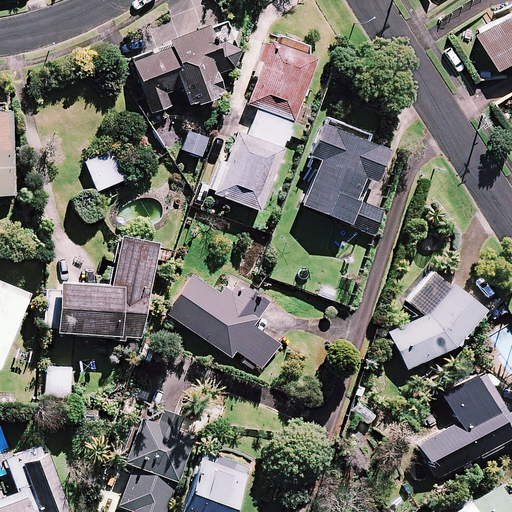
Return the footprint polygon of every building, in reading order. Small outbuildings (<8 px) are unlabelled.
[(511,9),(481,28),(500,59),(511,51),(511,9)] [(196,107),(215,100),(214,97),(221,94),(214,75),(233,68),(237,56),(231,41),(213,48),(205,29),(168,43),(169,48),(131,63),(150,115),(170,107),(165,94),(181,88),(188,107),(194,104),(196,107)] [(315,60),(309,58),(308,46),(273,33),(268,43),(245,105),(292,122),(315,60)] [(292,122),(245,105),(212,194),(258,212),(284,142),(286,143),(291,131),(289,130),(292,122)] [(0,197),(14,197),(11,106),(0,106),(0,197)] [(381,210),(358,200),(366,182),(372,184),(385,153),(364,144),(367,138),(323,120),(308,157),(319,161),(300,207),(348,226),(370,235),(381,210)] [(206,139),(187,134),(181,152),(201,158),(206,139)] [(125,180),(114,151),(85,162),(96,191),(125,180)] [(42,328),(56,329),(56,333),(111,338),(111,341),(122,342),(123,339),(143,340),(151,243),(117,240),(113,289),(60,284),(59,292),(45,291),(42,328)] [(482,311),(432,271),(407,302),(424,316),(388,333),(405,371),(453,347),(482,311)] [(234,352),(244,359),(241,364),(253,372),(256,367),(261,370),(278,345),(251,326),(268,302),(232,277),(219,295),(192,277),(166,314),(230,358),(234,352)] [(0,362),(28,294),(0,283),(0,362)] [(70,369),(47,367),(44,397),(68,398),(70,369)] [(435,478),(478,456),(479,459),(499,448),(498,446),(511,439),(511,434),(481,374),(441,395),(456,425),(417,444),(435,478)] [(360,392),(346,410),(367,426),(381,408),(360,392)] [(132,467),(174,483),(191,437),(139,418),(122,464),(132,467)] [(69,511),(44,444),(5,458),(17,492),(0,498),(0,511),(69,511)] [(231,511),(247,467),(203,450),(180,511),(231,511)] [(163,511),(174,483),(132,467),(117,506),(131,511),(163,511)] [(511,511),(511,509),(509,506),(511,503),(511,486),(500,485),(456,511),(511,511)]
